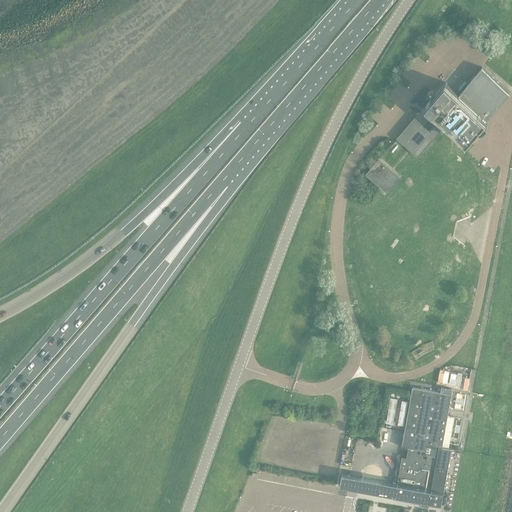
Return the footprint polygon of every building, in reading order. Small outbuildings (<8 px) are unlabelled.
[(467,141),(510,91),(482,67),(459,94),(446,82),(426,105),(398,138),(418,155),(446,123),(452,129),(467,141)] [(367,174),(387,191),(399,178),(379,160),(367,174)] [(440,370),(439,382),(462,383),(463,371),(440,370)] [(412,392),(404,435),(415,437),(414,440),(442,445),(442,447),(449,448),(454,417),(448,416),(450,401),(451,394),(441,392),(413,387),(412,392)] [(362,478),(360,489),(361,489),(364,490),(422,501),(421,504),(429,506),(430,502),(442,504),(444,493),(444,492),(445,485),(448,468),(452,448),(450,448),(449,448),(442,447),(442,445),(414,440),(415,437),(404,435),(403,446),(408,447),(408,450),(407,458),(402,457),(397,484),(363,478),(362,478)]
